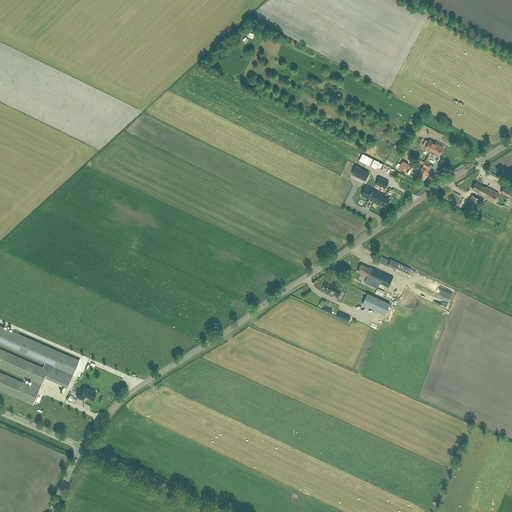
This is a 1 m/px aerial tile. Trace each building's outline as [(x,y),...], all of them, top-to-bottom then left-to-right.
[(416,147),(414,146),(412,149),(417,152),(423,138),(420,137),(416,147)] [(430,152),(435,143),(429,139),(424,149),(430,152)] [(435,143),(430,152),(438,156),(443,147),(435,143)] [(389,154),(373,145),(369,152),(386,161),(389,154)] [(403,161),(399,169),(406,173),(411,166),(403,161)] [(422,167),(417,176),(423,180),(426,173),(427,173),(428,171),(428,170),(422,167)] [(366,179),(369,173),(359,168),(356,174),(366,179)] [(379,177),(376,183),(385,188),(388,182),(379,177)] [(484,197),(489,188),(485,186),(484,187),(475,182),(472,189),(478,192),(477,193),(484,197)] [(366,186),(361,195),(374,201),(378,192),(366,186)] [(511,198),(511,191),(503,187),(500,192),(508,197),(511,198)] [(489,188),(484,197),(493,202),(498,193),(489,188)] [(385,206),(389,198),(382,195),(382,194),(378,192),(374,201),(377,203),(378,203),(385,206)] [(471,214),(479,199),(472,196),(464,210),(471,214)] [(389,260),(379,255),(377,260),(387,265),(395,269),(394,271),(407,277),(411,269),(390,259),(389,260)] [(369,268),(361,264),(357,271),(364,274),(363,276),(366,277),(364,282),(377,288),(375,293),(382,296),(384,291),(377,288),(379,283),(388,287),(393,277),(370,266),(369,268)] [(342,288),(332,283),(332,284),(327,282),(324,289),(328,291),(328,292),(338,297),(342,288)] [(390,307),(368,294),(362,304),(384,317),(390,307)] [(79,360),(0,325),(0,343),(40,361),(45,363),(43,367),(38,366),(0,348),(0,366),(32,381),(30,385),(0,372),(0,390),(32,404),(44,377),(67,387),(79,360)] [(96,392),(84,387),(82,390),(80,389),(76,397),(81,399),(82,397),(84,396),(88,398),(88,397),(93,399),(96,392)]
